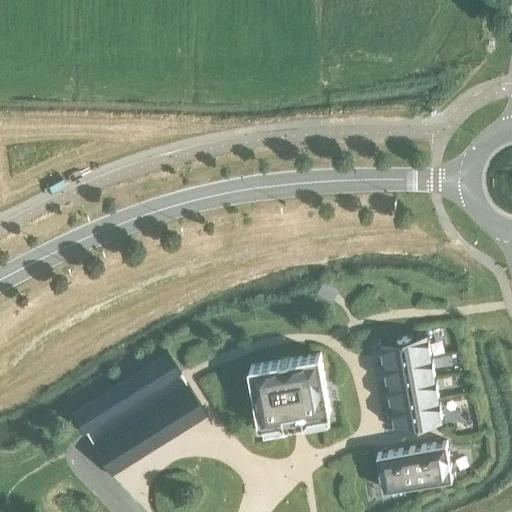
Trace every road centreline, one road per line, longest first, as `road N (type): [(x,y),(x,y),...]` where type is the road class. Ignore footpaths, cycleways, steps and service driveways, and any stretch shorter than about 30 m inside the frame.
road 1 (tertiary): [(0,280),(94,233),(210,194),(337,180),(467,179)]
road 2 (residential): [(252,511),(269,486),(374,429),(363,362)]
